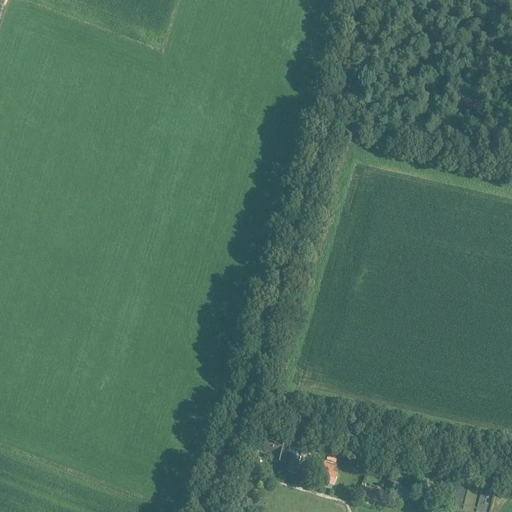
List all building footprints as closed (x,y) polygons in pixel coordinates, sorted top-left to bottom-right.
[(267,441),(265,448),(280,452),(280,454),(277,453),(275,463),(283,465),(288,445),(280,443),(280,445),(267,441)] [(302,448),(294,446),(287,471),(292,472),(291,473),(295,474),(296,473),(297,469),(296,469),(302,448)] [(336,457),(328,454),(326,460),(334,463),(336,457)] [(332,469),(324,466),(320,479),(333,483),(336,475),(331,473),(332,469)] [(248,476),(245,482),(261,488),(264,477),(254,474),(252,478),(248,476)] [(461,482),(453,480),(446,505),(454,507),(461,482)] [(395,483),(393,488),(389,496),(407,503),(410,493),(398,490),(400,485),(395,483)] [(378,491),(366,487),(362,497),(379,503),(383,492),(378,490),(378,491)] [(439,500),(441,493),(419,488),(417,495),(439,500)]
